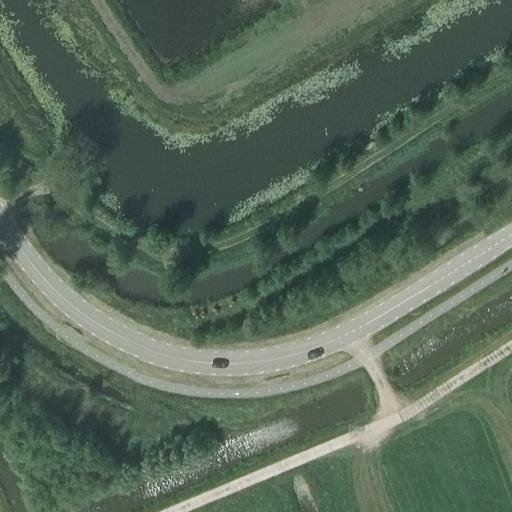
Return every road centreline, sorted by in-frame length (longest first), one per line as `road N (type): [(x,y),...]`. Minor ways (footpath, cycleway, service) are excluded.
road 1 (tertiary): [(0,223),(52,293),(88,322),(136,348),(206,363),(274,358),(351,332),(511,232)]
road 2 (track): [(171,511),(384,422),(511,343)]
